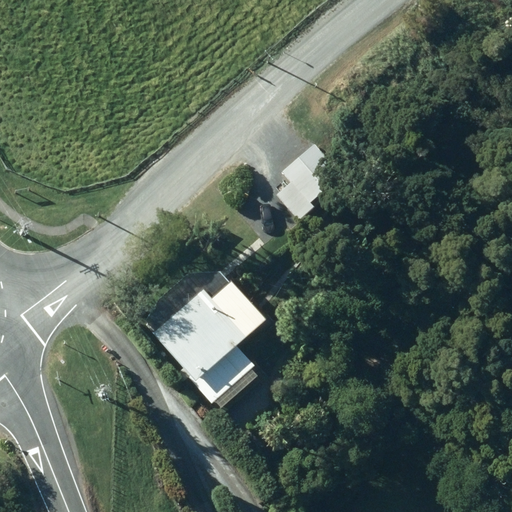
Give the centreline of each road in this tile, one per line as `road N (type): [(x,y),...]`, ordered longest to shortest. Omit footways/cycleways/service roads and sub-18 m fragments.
road 1 (residential): [(0,333),(29,320),(379,0)]
road 2 (unclassified): [(0,366),(66,511)]
